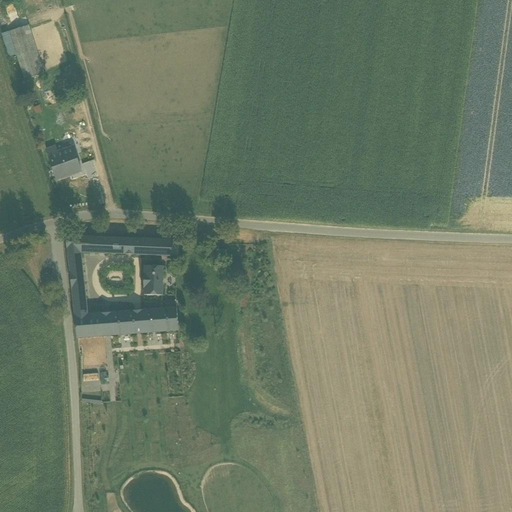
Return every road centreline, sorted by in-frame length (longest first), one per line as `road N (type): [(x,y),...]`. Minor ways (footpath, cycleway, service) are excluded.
road 1 (unclassified): [(58,218),(117,214),(511,239)]
road 2 (unclassified): [(78,511),(58,218)]
